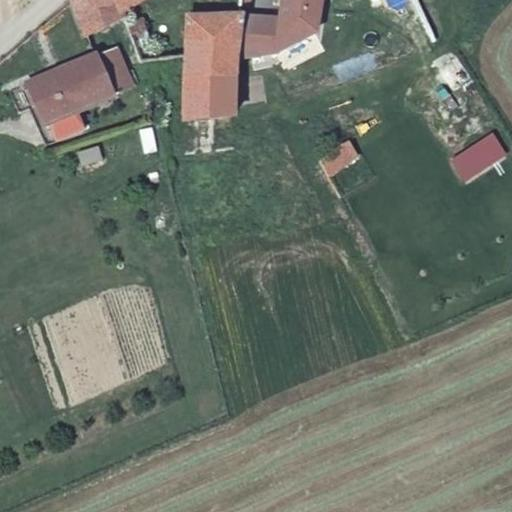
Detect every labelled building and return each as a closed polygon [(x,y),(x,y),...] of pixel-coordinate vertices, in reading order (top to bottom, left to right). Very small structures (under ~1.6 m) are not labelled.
[(80,0),(73,6),(87,35),(124,18),(121,14),(147,0),(80,0)] [(284,0),(283,21),(244,21),(249,61),(286,56),(318,50),(332,48),(333,19),(332,0),(284,0)] [(417,0),(371,0),(377,12),(387,31),(400,62),(438,44),(423,12),(417,0)] [(190,60),(186,125),(236,119),(249,62),(249,61),(244,21),(193,25),(190,60)] [(144,66),(190,60),(193,25),(128,28),(144,66)] [(115,98),(97,57),(31,88),(48,127),(115,98)] [(457,161),(470,185),(508,160),(493,137),(457,161)] [(333,152),(317,164),(327,180),(343,168),(333,152)]
